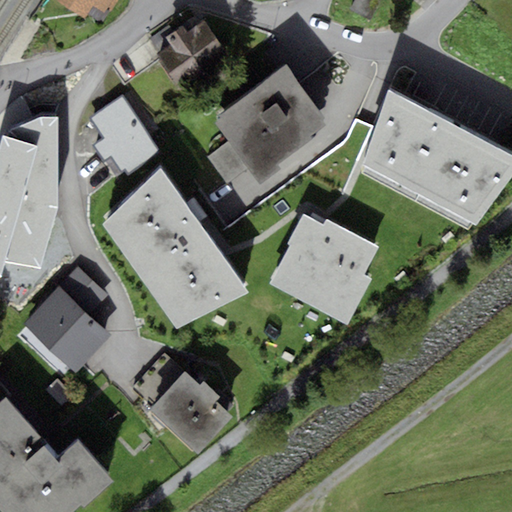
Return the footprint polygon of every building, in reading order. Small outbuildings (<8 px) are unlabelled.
[(53,0),(84,19),(92,6),(104,13),(107,8),(112,11),(118,0),(53,0)] [(351,0),(349,6),(373,17),(381,0),(351,0)] [(156,57),(177,85),(224,50),(204,22),(187,34),(182,26),(166,38),(171,46),(156,57)] [(221,118),(215,122),(260,186),(281,171),(277,165),(312,140),(310,137),(328,124),(287,66),(219,114),(221,118)] [(511,174),(511,156),(387,90),(362,165),(475,225),(511,174)] [(122,172),(125,170),(128,173),(160,152),(122,97),(91,118),(105,139),(101,141),(94,146),(104,161),(111,156),(122,172)] [(6,137),(3,136),(0,144),(0,275),(2,276),(4,263),(40,269),(58,207),(58,117),(41,117),(10,129),(6,137)] [(228,183),(247,169),(228,143),(209,157),(228,183)] [(160,170),(103,225),(178,330),(249,291),(160,170)] [(323,226),(303,215),(287,244),(290,246),(270,283),(348,325),(372,279),(364,275),(379,248),(327,220),(323,226)] [(78,267),(24,325),(75,372),(111,334),(90,315),(108,295),(78,267)] [(160,356),(134,383),(150,399),(177,372),(160,356)] [(149,409),(198,455),(233,418),(216,402),(220,397),(204,381),(199,386),(184,372),(149,409)] [(6,399),(0,404),(0,509),(2,511),(72,511),(82,504),(83,506),(112,481),(77,442),(56,460),(44,446),(47,444),(6,399)]
